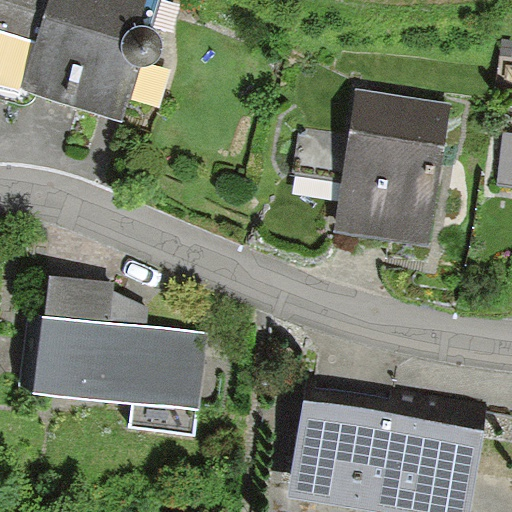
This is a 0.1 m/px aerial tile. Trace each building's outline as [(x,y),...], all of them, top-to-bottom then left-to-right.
[(0,0),(0,60),(112,101),(131,35),(141,34),(150,24),(147,11),(136,5),(136,0),(0,0)] [(424,223),(437,93),(349,84),(335,214),(424,223)] [(511,127),(496,126),(492,180),(511,181),(511,127)] [(189,400),(198,341),(135,326),(139,305),(103,280),(41,270),(24,374),(189,400)] [(478,398),(293,371),(279,470),(463,497),(478,398)]
